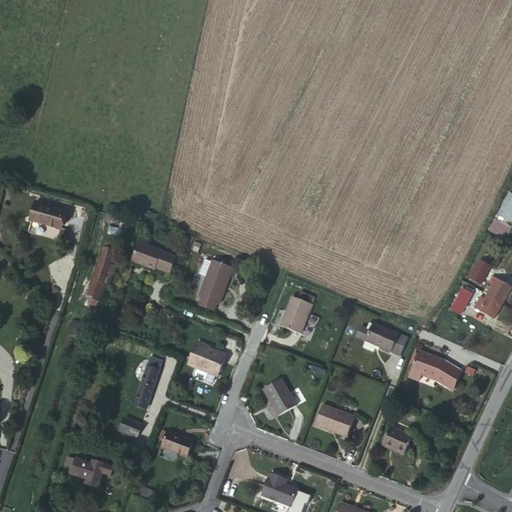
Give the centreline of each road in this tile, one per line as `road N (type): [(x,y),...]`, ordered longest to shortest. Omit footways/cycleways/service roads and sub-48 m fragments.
road 1 (residential): [(231,433),(438,511)]
road 2 (tertiary): [(511,372),(457,480)]
